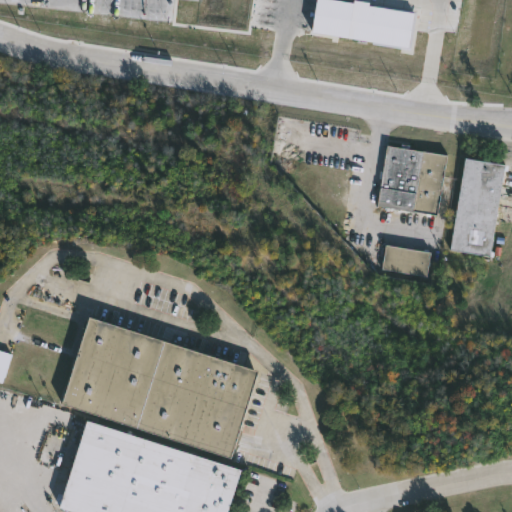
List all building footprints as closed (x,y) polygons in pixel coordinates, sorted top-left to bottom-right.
[(445,156),(435,216),(375,207),(385,146),(445,156)] [(494,220),(488,258),(448,251),(463,160),(503,166),(494,220)] [(427,262),(425,276),(380,269),(384,246),(428,253),(427,262)] [(69,319),(24,304),(28,292),(73,307),(69,319)] [(254,369),(226,456),(58,401),(85,314),(254,369)] [(0,350),(9,353),(0,382),(0,350)] [(236,468),(222,511),(77,511),(56,505),(83,419),(236,468)]
